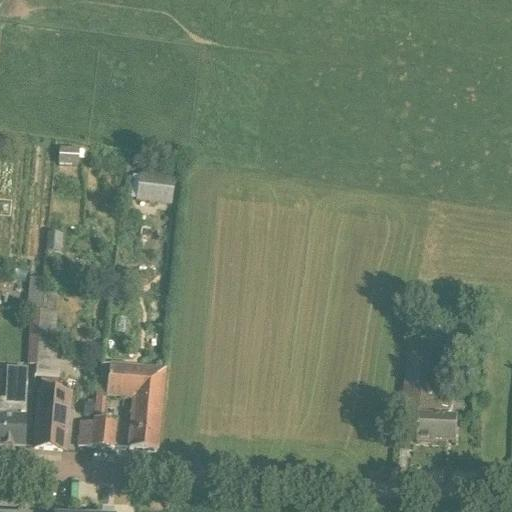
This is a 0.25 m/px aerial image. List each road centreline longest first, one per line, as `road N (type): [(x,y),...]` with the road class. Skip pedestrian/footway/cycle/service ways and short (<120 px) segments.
road 1 (unclassified): [(511,499),(152,475)]
road 2 (residential): [(152,475),(0,473)]
